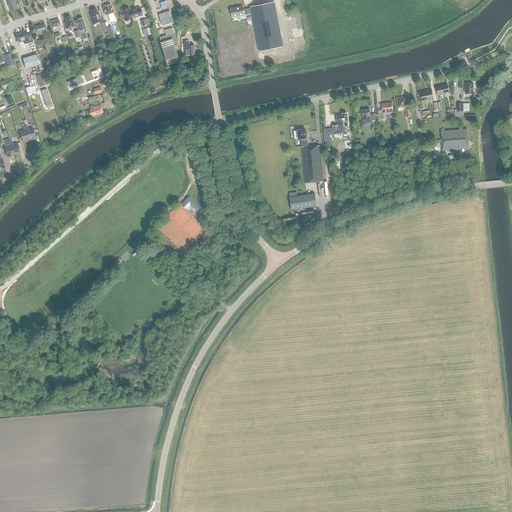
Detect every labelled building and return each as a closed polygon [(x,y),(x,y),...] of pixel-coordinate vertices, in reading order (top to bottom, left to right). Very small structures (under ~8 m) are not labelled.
[(18,9),(14,0),(10,0),(7,1),(8,5),(9,5),(11,11),(18,9)] [(283,46),(274,2),(250,7),(250,9),(243,10),(243,6),(231,8),(233,18),(244,15),(251,14),(259,51),(283,46)] [(108,14),(109,20),(110,22),(115,21),(111,5),(103,7),(105,15),(108,14)] [(126,21),(126,22),(127,22),(129,22),(129,21),(129,20),(132,19),(132,18),(142,15),(140,8),(130,11),(129,8),(122,10),(125,21),(126,21)] [(89,14),(93,24),(102,21),(100,16),(99,14),(98,14),(96,9),(90,10),(91,13),(89,14)] [(64,22),(66,29),(74,26),(72,21),(70,16),(65,18),(66,21),(64,22)] [(82,18),(78,19),(78,20),(76,21),(77,26),(79,31),(83,29),(86,29),(84,23),(82,18)] [(61,28),(59,19),(51,22),(53,30),(61,28)] [(47,33),(46,30),(45,24),(34,27),(36,33),(37,36),(47,33)] [(116,39),(112,26),(108,28),(112,40),(116,39)] [(145,36),(152,34),(150,27),(143,29),(145,36)] [(174,46),(178,45),(172,28),(166,30),(168,35),(159,38),(161,42),(160,43),(167,65),(176,63),(177,57),(174,46)] [(32,41),(30,33),(26,35),(25,32),(16,35),(18,43),(26,40),(27,43),(32,41)] [(85,32),(84,32),(80,33),(83,42),(88,40),(85,32)] [(38,49),(42,48),(41,44),(44,43),(43,39),(36,41),(38,49)] [(194,45),(190,46),(190,40),(184,40),(185,56),(190,55),(195,55),(194,45)] [(15,64),(12,53),(13,52),(11,46),(8,47),(10,53),(4,55),(8,67),(15,64)] [(36,54),(22,58),(25,68),(39,64),(36,54)] [(196,72),(195,59),(185,59),(185,68),(189,68),(190,68),(191,68),(192,68),(192,69),(193,69),(193,70),(193,71),(193,72),(196,72)] [(33,81),(35,89),(47,85),(45,78),(33,81)] [(474,83),(466,83),(465,94),(473,94),(474,83)] [(82,102),(88,100),(87,96),(85,93),(74,97),(76,101),(81,98),(82,102)] [(15,102),(12,95),(5,98),(8,104),(15,102)] [(404,109),(405,109),(406,117),(412,116),(411,109),(408,109),(407,97),(402,98),(402,97),(397,98),(397,101),(398,101),(398,107),(404,107),(404,109)] [(393,112),(392,102),(381,103),(381,110),(378,110),(379,119),(385,119),(384,113),(393,112)] [(459,103),(457,103),(457,110),(454,110),(454,115),(463,115),(463,109),(463,106),(463,103),(459,103)] [(100,112),(103,111),(101,105),(87,109),(89,118),(101,114),(100,112)] [(373,124),(373,127),(378,127),(376,114),(370,115),(370,109),(362,110),(363,120),(362,120),(362,125),(373,124)] [(348,132),(347,122),(348,122),(347,113),(342,113),(342,115),(336,116),(337,121),(338,121),(338,125),(333,126),(333,134),(341,133),(341,138),(350,137),(349,132),(348,132)] [(25,126),(29,140),(36,138),(33,128),(28,129),(27,125),(25,126)] [(22,142),(29,140),(25,126),(23,127),(24,130),(19,132),(22,142)] [(323,181),(320,145),(309,146),(308,135),(306,135),(306,129),(298,130),(298,139),(301,139),(305,183),(323,181)] [(469,148),(467,130),(443,132),(444,139),(442,140),(436,140),(437,143),(442,142),(442,150),(469,148)] [(14,155),(10,141),(9,139),(4,141),(5,145),(7,145),(8,146),(4,147),(7,157),(14,155)] [(12,141),(10,141),(14,155),(20,153),(17,143),(13,145),(12,141)] [(317,206),(315,194),(289,197),(291,210),(317,206)] [(190,205),(197,211),(201,207),(189,196),(182,205),(187,209),(190,205)] [(114,268),(121,260),(119,258),(111,266),(114,268)]
